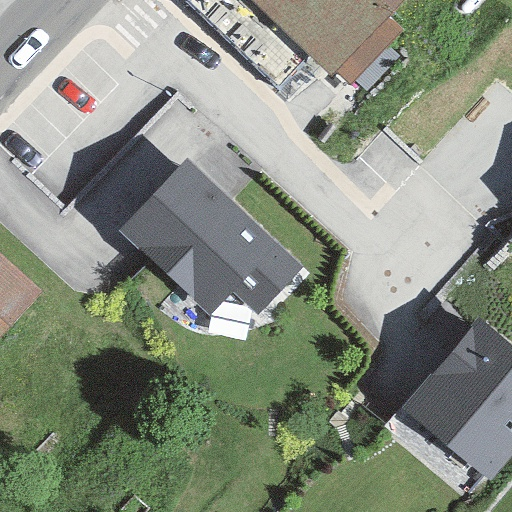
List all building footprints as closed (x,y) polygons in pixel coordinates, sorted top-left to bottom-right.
[(191,0),(279,86),(303,61),(319,76),(334,61),(350,77),(340,88),(353,101),(385,68),(371,55),(392,34),(376,18),(384,10),(393,0),(191,0)] [(376,18),(392,34),(400,26),(384,10),(376,18)] [(334,61),(319,76),(335,92),(340,88),(350,77),(334,61)] [(257,298),(290,264),(189,166),(133,224),(208,297),(231,274),(257,298)] [(0,330),(33,293),(0,262),(0,330)] [(511,354),(478,326),(393,430),(466,491),(511,436),(511,354)]
